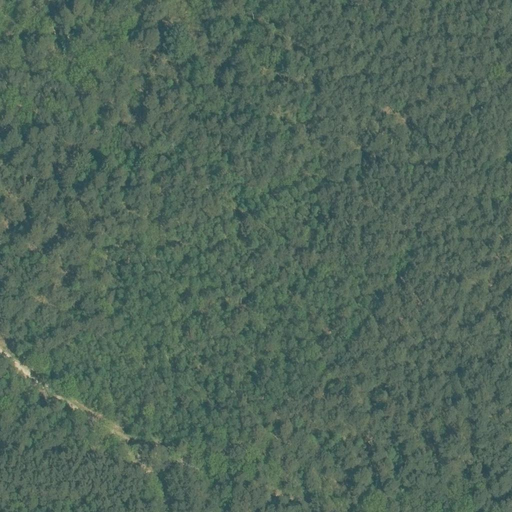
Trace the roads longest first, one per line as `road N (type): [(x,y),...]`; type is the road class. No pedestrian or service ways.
road 1 (track): [(329,511),(160,462)]
road 2 (track): [(151,476),(0,457)]
